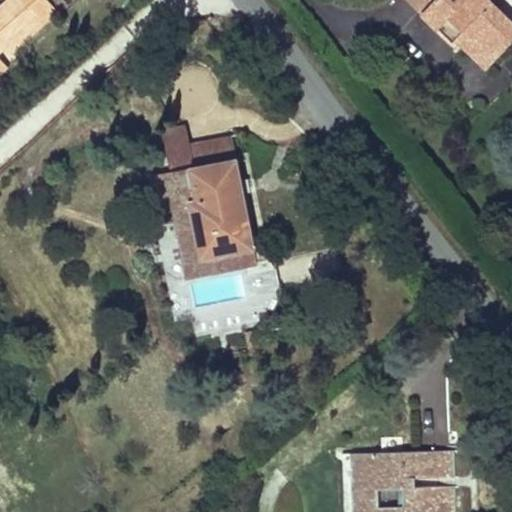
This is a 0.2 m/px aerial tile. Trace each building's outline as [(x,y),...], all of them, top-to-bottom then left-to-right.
[(57,9),(48,0),(13,0),(0,13),(0,75),(8,68),(0,60),(0,52),(9,44),(15,50),(57,9)] [(511,34),(476,0),(429,0),(414,16),(453,53),(456,49),(470,63),(476,57),(486,67),(498,54),(511,67),(511,34)] [(470,63),(456,49),(453,53),(467,66),(470,63)] [(511,80),(511,67),(498,54),(486,67),(476,57),(470,63),(501,92),(511,80)] [(190,174),(237,163),(231,136),(187,146),(181,122),(157,127),(169,179),(175,177),(179,196),(190,193),(193,205),(197,205),(190,174)] [(257,249),(237,163),(190,174),(197,205),(193,205),(200,238),(185,241),(191,264),(206,261),(257,249)] [(206,261),(191,264),(193,276),(259,261),(257,249),(206,261)] [(260,316),(263,333),(289,329),(286,311),(260,316)] [(266,352),(263,333),(248,335),(251,354),(266,352)] [(438,439),(389,439),(389,448),(369,449),(369,440),(342,440),(342,511),(406,511),(406,500),(440,500),(439,475),(407,475),(407,465),(439,465),(438,439)]
